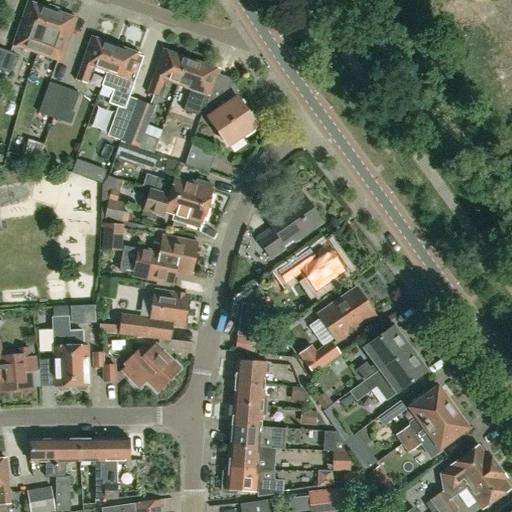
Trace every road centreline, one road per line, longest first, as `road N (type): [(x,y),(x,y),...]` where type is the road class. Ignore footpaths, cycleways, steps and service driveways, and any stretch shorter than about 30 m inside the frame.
road 1 (residential): [(192,418),(238,217),(258,179),(318,117)]
road 2 (unclassified): [(511,382),(318,117)]
road 3 (residential): [(0,420),(192,418)]
road 4 (residential): [(266,44),(239,44),(110,0)]
